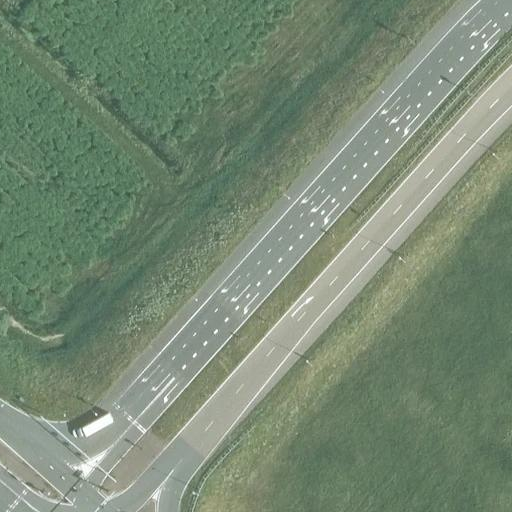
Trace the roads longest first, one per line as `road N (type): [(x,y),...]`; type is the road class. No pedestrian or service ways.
road 1 (motorway): [(511,0),(456,52),(69,484)]
road 2 (motorway): [(171,468),(511,89)]
